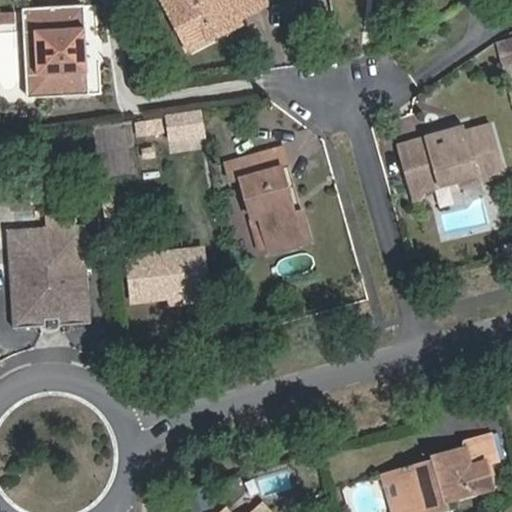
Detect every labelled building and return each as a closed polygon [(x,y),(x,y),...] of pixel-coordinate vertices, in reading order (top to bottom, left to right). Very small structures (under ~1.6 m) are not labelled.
[(162,0),(168,12),(189,0),(162,0)] [(238,18),(253,11),(246,0),(189,0),(168,12),(188,48),(208,37),(210,40),(241,23),(238,18)] [(246,0),(253,11),(266,3),(264,0),(246,0)] [(35,27),(39,98),(89,95),(83,6),(23,9),(23,27),(35,27)] [(27,98),(39,98),(35,27),(23,27),(27,98)] [(511,42),(511,39),(497,42),(503,67),(511,64),(511,42)] [(203,120),(201,111),(169,115),(172,139),(187,137),(205,135),(203,120)] [(457,127),(446,130),(449,140),(460,137),(457,127)] [(449,140),(446,130),(418,138),(419,140),(397,147),(408,183),(414,182),(427,178),(429,184),(449,178),(451,185),(470,180),(472,185),(498,178),(486,130),(460,137),(449,140)] [(248,178),(241,180),(260,249),(268,247),(269,254),(310,242),(301,209),(295,211),(283,168),(288,166),(284,149),(243,160),(248,178)] [(228,183),(241,180),(248,178),(243,160),(224,165),(228,183)] [(417,193),(451,185),(449,178),(429,184),(427,178),(414,182),(417,193)] [(453,191),(472,185),(470,180),(451,185),(453,191)] [(101,188),(108,240),(117,239),(110,187),(101,188)] [(77,245),(78,281),(91,280),(90,267),(87,224),(78,225),(80,244),(77,245)] [(91,280),(78,281),(77,245),(80,244),(78,225),(19,228),(20,248),(24,248),(26,286),(13,286),(15,327),(48,325),(48,316),(60,316),(60,325),(93,323),(91,280)] [(24,248),(20,248),(19,228),(9,229),(13,286),(26,286),(24,248)] [(511,245),(502,248),(505,258),(511,255),(511,245)] [(172,289),(208,285),(203,247),(129,257),(135,300),(172,296),(172,289)] [(209,297),(208,285),(172,289),(172,296),(173,301),(209,297)] [(435,463),(399,472),(408,511),(441,511),(448,510),(446,501),(495,489),(488,461),(470,465),(465,449),(433,458),(435,463)] [(408,511),(399,472),(382,476),(391,511),(408,511)] [(271,511),(264,503),(253,511),(228,511),(227,510),(224,511),(271,511)]
